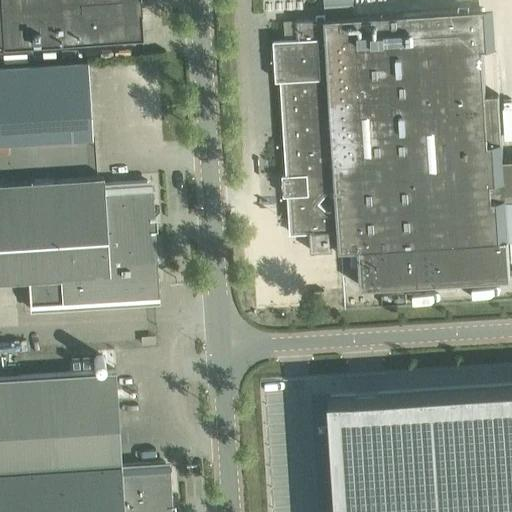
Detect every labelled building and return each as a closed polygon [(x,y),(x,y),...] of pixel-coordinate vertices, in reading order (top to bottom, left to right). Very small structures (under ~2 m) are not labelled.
[(140,0),(0,0),(0,3),(2,43),(2,46),(143,38),(142,35),(140,0)] [(298,38),(279,39),(291,233),(310,231),(312,250),(333,249),(333,245),(340,245),(340,249),(358,248),(361,285),(511,275),(509,240),(506,201),(511,200),(511,162),(504,163),(499,96),(487,97),(483,45),(481,7),(297,19),(298,38)] [(0,141),(92,136),(88,61),(0,67),(0,141)] [(30,309),(155,301),(148,180),(104,183),(103,176),(0,182),(0,282),(29,281),(30,309)] [(0,511),(168,511),(165,461),(121,464),(115,369),(0,376),(0,511)] [(338,511),(511,511),(511,383),(331,394),(338,511)]
